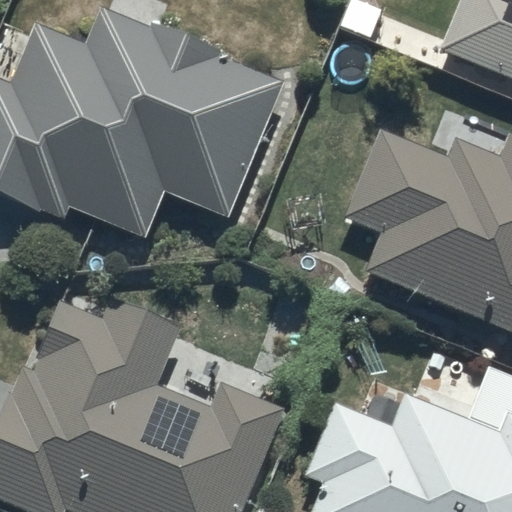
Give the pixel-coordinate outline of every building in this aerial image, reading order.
[(511,4),(501,0),(464,0),(436,67),(511,99),(511,4)] [(32,43),(5,97),(0,94),(0,219),(30,232),(33,225),(57,236),(66,218),(145,253),(162,209),(215,234),(279,103),(150,40),(147,46),(100,24),(79,66),(32,43)] [(444,174),(379,148),(343,237),(376,250),(359,293),(511,353),(511,370),(509,379),(511,380),(511,154),(503,151),(495,171),(452,154),(444,174)] [(100,337),(56,320),(30,391),(16,386),(0,423),(0,511),(243,511),(279,423),(215,400),(205,423),(155,402),(176,343),(107,318),(100,337)] [(511,511),(511,395),(486,383),(461,438),(402,411),(387,443),(334,419),(299,495),(318,503),(314,511),(511,511)]
